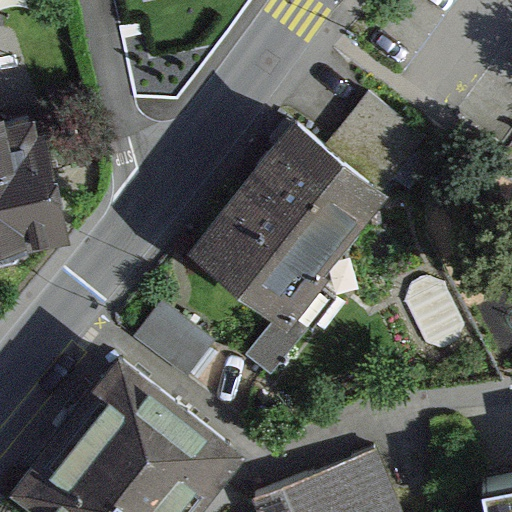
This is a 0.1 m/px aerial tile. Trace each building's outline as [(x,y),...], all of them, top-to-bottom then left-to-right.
[(296,112),(201,233),(286,299),(381,178),(296,112)] [(29,115),(0,119),(0,228),(58,219),(43,130),(32,132),(29,115)] [(138,332),(193,372),(220,334),(165,294),(138,332)] [(121,349),(23,474),(72,511),(172,511),(232,435),(121,349)] [(394,511),(377,457),(246,498),(250,511),(394,511)] [(511,511),(511,471),(443,486),(448,511),(511,511)]
